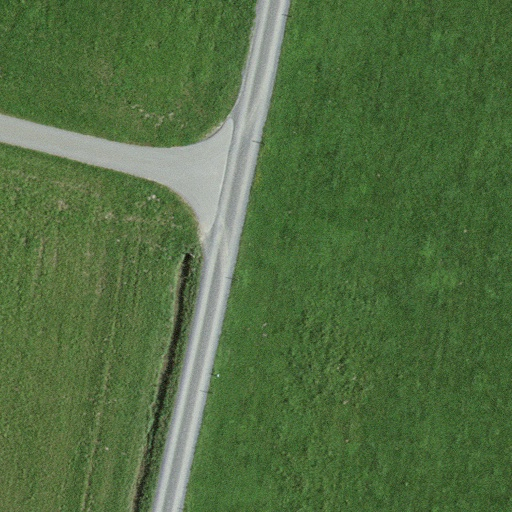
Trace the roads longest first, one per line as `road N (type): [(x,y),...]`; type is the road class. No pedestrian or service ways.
road 1 (track): [(270,0),(165,511)]
road 2 (track): [(232,188),(0,125)]
